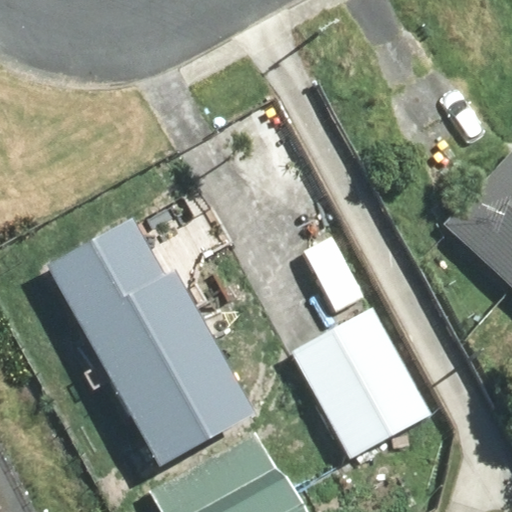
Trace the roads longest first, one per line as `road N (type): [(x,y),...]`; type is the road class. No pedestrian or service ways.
road 1 (unknown): [(211,0),(425,305),(465,388),(476,464),(470,511)]
road 2 (residential): [(205,0),(143,30),(69,33),(3,0)]
